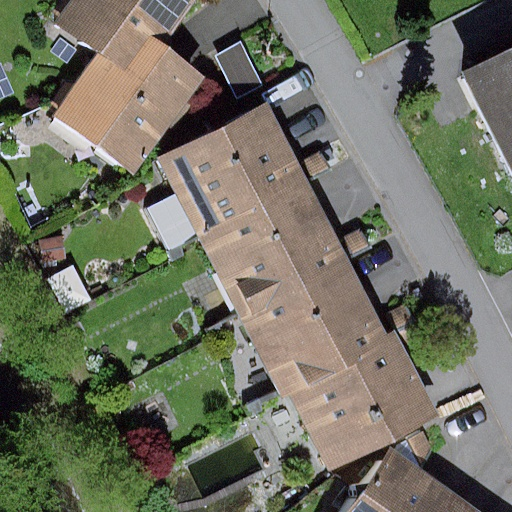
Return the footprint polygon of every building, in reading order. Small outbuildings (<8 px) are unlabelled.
[(82,0),(77,9),(154,59),(192,0),(82,0)] [(53,130),(118,171),(180,76),(154,59),(114,34),(53,130)] [(511,34),(427,71),(486,208),(511,196),(511,34)] [(209,245),(318,194),(283,121),(175,171),(209,245)] [(247,325),(356,272),(318,194),(209,245),(247,325)] [(301,395),(391,351),(356,272),(247,325),(281,404),(301,395)] [(337,475),(450,421),(412,341),(391,351),(301,395),(337,475)] [(460,511),(464,508),(395,461),(360,511),(460,511)]
